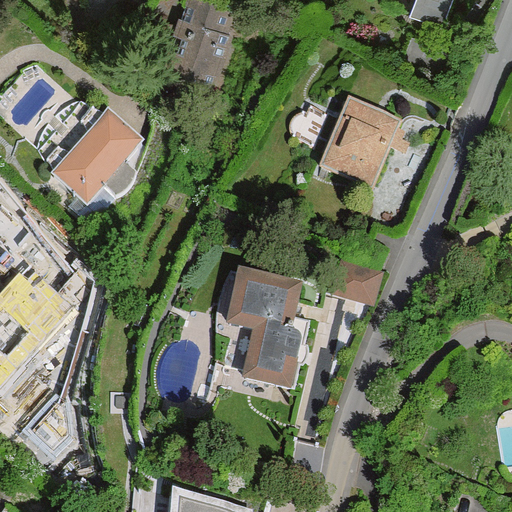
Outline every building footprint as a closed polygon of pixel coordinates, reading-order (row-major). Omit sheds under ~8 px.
[(206,82),(230,6),(209,0),(153,0),(151,6),(156,19),(167,31),(156,67),(206,82)] [(413,0),(408,18),(440,30),(451,0),(413,0)] [(399,128),(350,107),(322,174),(371,194),(399,128)] [(108,117),(53,180),(87,210),(143,147),(108,117)] [(131,163),(112,185),(123,195),(142,174),(131,163)] [(380,276),(342,264),(332,297),(347,301),(370,309),(380,276)] [(290,390),(305,325),(289,321),(296,288),(237,274),(225,324),(254,330),(242,379),(290,390)] [(248,511),(175,492),(172,511),(248,511)] [(312,511),(314,507),(272,496),(267,511),(312,511)]
